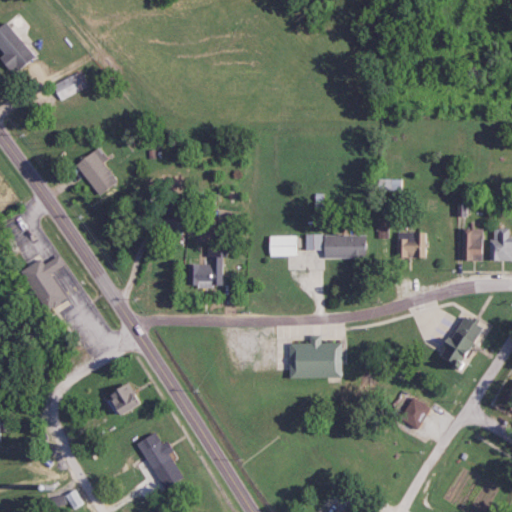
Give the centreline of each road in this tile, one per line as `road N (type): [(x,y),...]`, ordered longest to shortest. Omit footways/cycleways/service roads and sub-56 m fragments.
road 1 (residential): [(129,322),(315,317),(511,279)]
road 2 (residential): [(110,511),(53,432),(54,398),(143,330)]
road 3 (secondary): [(260,511),(158,348),(129,322)]
road 4 (secondary): [(129,322),(0,135)]
road 5 (residential): [(399,511),(511,326)]
